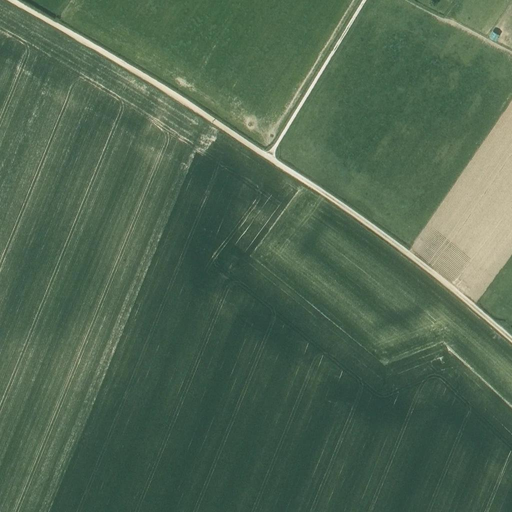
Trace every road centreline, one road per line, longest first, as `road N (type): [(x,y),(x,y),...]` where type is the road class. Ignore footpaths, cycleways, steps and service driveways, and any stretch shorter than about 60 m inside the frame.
road 1 (track): [(270,158),(408,254),(511,341)]
road 2 (track): [(270,158),(12,0)]
